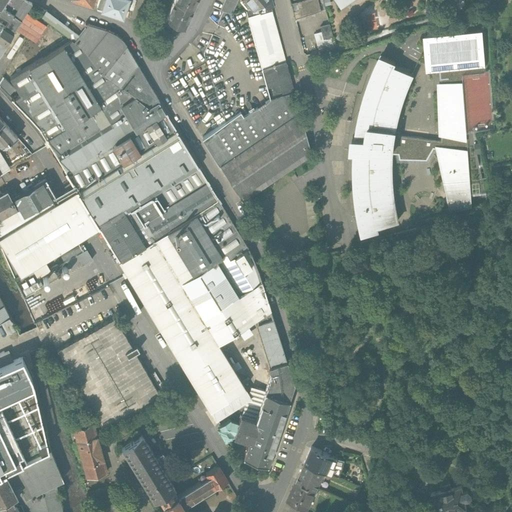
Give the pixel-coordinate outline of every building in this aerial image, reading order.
[(32,3),(25,0),(4,0),(0,6),(21,20),(26,12),(29,7),(32,3)] [(98,0),(96,6),(122,15),(126,0),(98,0)] [(186,22),(192,8),(174,0),(166,18),(170,21),(179,25),(183,26),(185,22),(186,22)] [(192,8),(195,0),(173,0),(174,0),(192,8)] [(224,0),(220,10),(230,13),(232,13),(237,0),(224,0)] [(270,0),(245,0),(252,8),(270,3),(272,3),(270,0)] [(289,0),(294,18),(325,9),(322,0),(289,0)] [(334,0),(340,8),(353,0),(334,0)] [(225,120),(202,135),(242,197),(311,153),(270,3),(252,8),(246,10),(270,98),(243,115),(240,110),(236,113),(225,120)] [(0,6),(0,13),(9,20),(5,27),(13,32),(21,20),(0,6)] [(103,73),(148,106),(159,99),(126,43),(123,40),(120,37),(117,35),(114,32),(110,30),(106,29),(87,23),(85,26),(84,26),(78,35),(68,26),(67,26),(66,26),(66,27),(65,27),(63,29),(62,27),(57,24),(55,23),(57,20),(57,19),(56,18),(46,10),(42,17),(74,42),(84,48),(103,73)] [(0,40),(5,44),(13,32),(5,27),(3,25),(0,29),(0,40)] [(329,25),(320,27),(323,39),(333,37),(329,25)] [(439,69),(485,65),(482,31),(425,36),(427,70),(439,69)] [(5,44),(5,45),(18,53),(26,40),(13,32),(5,44)] [(68,176),(76,189),(75,189),(78,193),(96,222),(98,226),(107,239),(106,240),(118,259),(117,259),(119,261),(128,275),(209,410),(245,388),(217,342),(270,310),(259,271),(246,240),(221,201),(172,122),(159,99),(148,106),(103,73),(84,48),(74,42),(71,39),(68,38),(50,49),(51,52),(49,53),(47,50),(41,54),(43,57),(10,77),(21,95),(13,100),(23,111),(26,114),(42,131),(65,169),(64,169),(65,171),(68,176)] [(395,61),(381,54),(375,66),(370,78),(366,92),(364,99),(361,111),(360,117),(358,125),(356,136),(353,136),(352,142),(351,149),(355,149),(355,160),(355,175),(355,184),(356,194),(357,204),(359,217),(362,228),(363,234),(378,230),(378,227),(398,222),(397,220),(396,215),(395,210),(394,203),(392,191),(391,180),(391,175),(391,168),(391,159),(392,152),(399,152),(400,158),(427,159),(434,147),(438,148),(437,146),(467,149),(466,139),(445,135),(444,141),(400,134),(400,130),(394,129),(396,120),(398,111),(401,102),(405,90),(409,79),(412,73),(393,64),(395,61)] [(467,149),(470,195),(486,194),(482,178),(486,177),(478,142),(475,142),(472,130),(493,125),(489,71),(485,71),(485,65),(439,69),(440,78),(443,78),(443,82),(461,82),(466,139),(467,149)] [(0,80),(0,86),(8,95),(15,89),(3,77),(0,80)] [(445,135),(466,139),(461,82),(443,82),(439,83),(441,134),(445,135)] [(17,136),(3,121),(0,123),(0,143),(2,146),(17,136)] [(470,195),(467,149),(437,146),(438,148),(451,210),(468,207),(466,196),(470,195)] [(0,152),(0,173),(9,168),(9,167),(0,152)] [(27,219),(59,199),(46,179),(14,198),(27,219)] [(96,222),(78,193),(75,189),(59,199),(27,219),(0,235),(0,241),(20,274),(98,226),(96,222)] [(0,215),(15,206),(5,191),(0,194),(0,215)] [(87,271),(96,265),(83,244),(61,256),(64,262),(66,261),(71,269),(82,263),(87,271)] [(14,280),(22,296),(42,285),(33,269),(14,280)] [(78,298),(87,294),(84,286),(74,291),(78,298)] [(0,320),(9,315),(0,298),(0,320)] [(258,324),(271,366),(286,361),(287,361),(271,311),(261,316),(263,323),(258,324)] [(13,323),(9,315),(0,320),(1,321),(7,334),(14,330),(11,325),(13,323)] [(115,316),(57,349),(102,428),(160,395),(135,351),(139,349),(136,344),(132,346),(115,316)] [(250,328),(242,333),(245,338),(253,333),(250,328)] [(0,474),(5,472),(48,450),(31,376),(22,357),(0,366),(0,474)] [(235,436),(235,435),(249,439),(243,455),(251,458),(250,460),(257,463),(258,461),(266,463),(294,384),(286,361),(271,366),(268,367),(271,375),(265,391),(266,391),(255,420),(240,415),(238,423),(230,420),(229,418),(218,425),(220,427),(217,429),(225,442),(235,436)] [(106,471),(93,423),(73,428),(87,477),(106,471)] [(141,434),(122,446),(146,486),(145,486),(149,491),(154,499),(158,496),(172,488),(174,487),(141,434)] [(331,455),(311,446),(305,461),(325,470),(325,471),(331,474),(335,465),(342,467),(344,461),(344,458),(334,456),(331,455)] [(333,448),(331,455),(334,456),(344,458),(344,461),(353,461),(353,453),(333,448)] [(47,511),(61,511),(56,485),(63,481),(50,449),(48,450),(5,472),(16,494),(11,496),(14,502),(15,502),(19,500),(23,507),(28,504),(30,508),(31,511),(43,511),(48,511),(47,511)] [(325,470),(305,461),(296,478),(316,488),(317,488),(325,471),(325,470)] [(177,495),(183,505),(214,486),(215,487),(227,479),(218,465),(206,472),(208,476),(177,495)] [(335,465),(331,474),(338,478),(342,467),(335,465)] [(5,472),(0,474),(0,501),(11,496),(16,494),(5,472)] [(316,488),(296,478),(287,499),(307,508),(316,488)] [(83,481),(87,492),(94,490),(90,479),(83,481)] [(111,485),(94,490),(87,492),(90,503),(114,496),(111,485)] [(462,485),(431,491),(435,511),(440,511),(458,508),(459,511),(466,511),(466,507),(462,485)] [(188,511),(183,505),(177,495),(176,495),(172,488),(158,496),(167,511),(188,511)] [(11,496),(0,501),(0,511),(47,511),(48,511),(43,511),(31,511),(30,508),(25,510),(25,511),(22,511),(21,511),(19,511),(15,502),(14,502),(11,496)]
